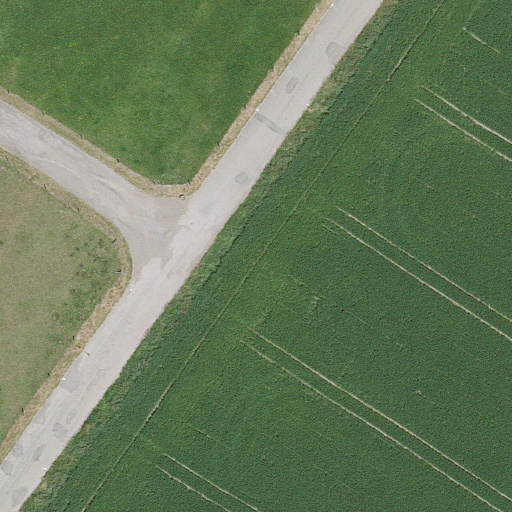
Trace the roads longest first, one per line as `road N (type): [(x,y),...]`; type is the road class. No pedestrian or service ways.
road 1 (track): [(356,0),(0,498)]
road 2 (track): [(184,239),(0,127)]
